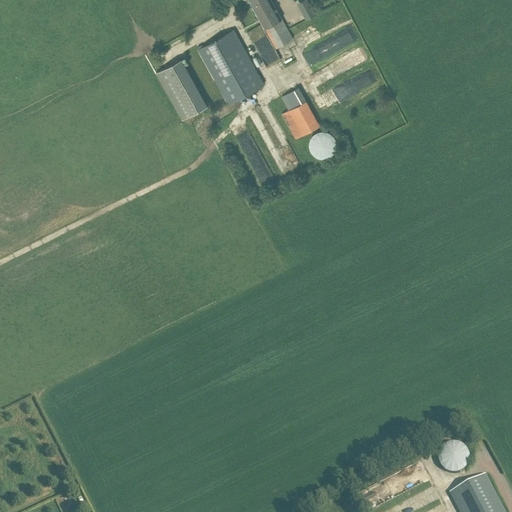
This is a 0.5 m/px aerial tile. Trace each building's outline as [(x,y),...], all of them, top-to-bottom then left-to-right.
[(249,0),(276,47),(293,38),(271,0),(249,0)] [(303,0),(301,0),(297,3),(307,19),(312,16),(303,0)] [(198,47),(204,57),(230,104),(265,84),(234,29),(203,46),(202,45),(198,47)] [(338,48),(354,38),(349,30),(332,40),(338,48)] [(182,119),(207,105),(181,58),(156,72),(182,119)] [(302,86),(282,95),(288,110),(284,112),(295,137),(320,126),(302,86)] [(329,132),(325,130),(322,130),(319,131),(316,132),(314,133),(312,135),(310,139),(309,142),(309,145),(310,147),(311,150),(312,153),(315,155),(318,157),(321,158),(323,158),(326,158),(329,156),(332,155),(334,152),(336,149),(337,146),(337,142),(336,138),(334,136),(331,133),(329,132)] [(458,473),(461,471),(464,470),(465,468),(467,466),(468,464),(469,461),(470,459),(469,454),(467,450),(465,448),(462,445),(459,444),(457,443),(454,443),(452,443),(449,443),(445,445),(443,447),(441,449),(440,452),(439,456),(439,459),(439,463),(440,465),(442,468),(444,471),(447,472),(449,473),(452,474),(455,474),(458,473)] [(461,511),(504,511),(487,475),(452,492),(461,511)]
